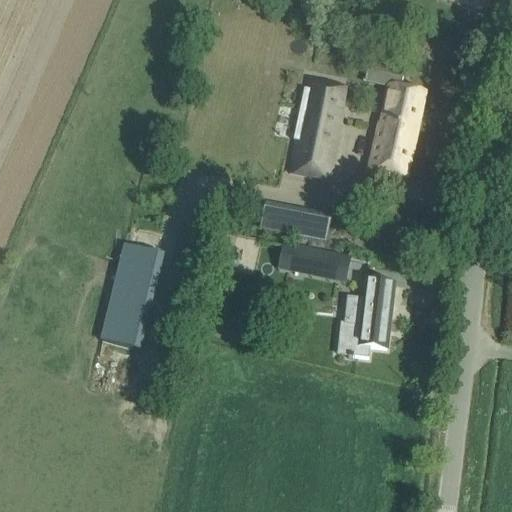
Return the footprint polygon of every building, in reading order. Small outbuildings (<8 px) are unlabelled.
[(453,0),(481,12),(485,0),(453,0)] [(401,89),(403,74),(368,68),(365,87),(387,91),(381,127),(377,126),(370,174),(406,181),(425,95),(401,89)] [(309,77),(290,174),(329,181),(348,85),(309,77)] [(328,244),(333,214),(265,204),(261,234),(328,244)] [(140,349),(161,255),(123,246),(102,341),(140,349)] [(299,252),(294,275),(347,285),(351,263),(299,252)] [(358,347),(386,351),(394,286),(366,283),(358,347)]
